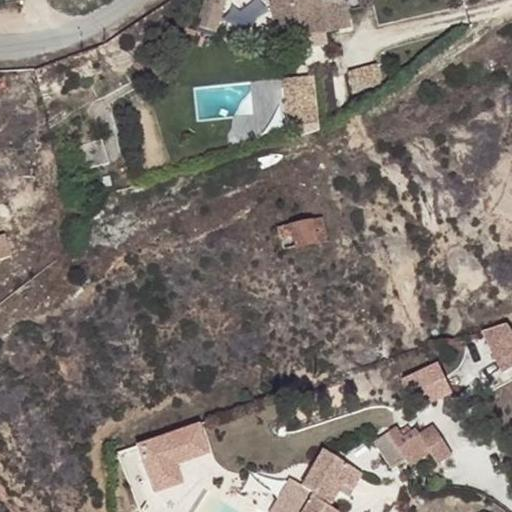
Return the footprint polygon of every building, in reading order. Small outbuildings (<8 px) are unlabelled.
[(221,0),(198,0),(190,26),(211,32),(221,0)] [(314,0),(263,0),(271,41),(295,36),(319,32),(346,27),(340,0),(318,0),(315,1),(314,0)] [(319,32),(295,36),(300,52),(322,46),(319,32)] [(382,85),(375,62),(342,73),(349,95),(382,85)] [(296,84),(268,87),(270,106),(299,103),(296,84)] [(322,239),(317,219),(273,227),(277,246),(322,239)] [(498,373),(511,367),(511,321),(511,320),(482,332),(498,373)] [(407,376),(421,406),(449,393),(435,363),(407,376)] [(415,431),(396,444),(407,461),(409,466),(429,452),(437,464),(451,454),(433,427),(419,437),(415,431)] [(195,428),(123,444),(135,497),(175,488),(170,464),(202,457),(195,428)] [(390,434),(373,445),(391,472),(407,461),(396,444),(390,434)] [(361,476),(320,453),(301,490),(288,483),(276,505),(272,511),(330,511),(343,486),(353,491),(361,476)]
